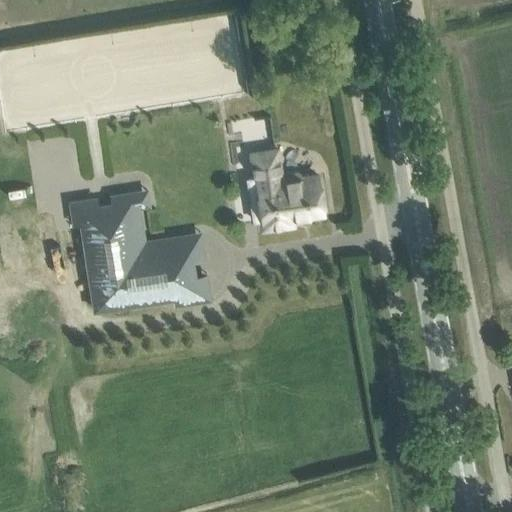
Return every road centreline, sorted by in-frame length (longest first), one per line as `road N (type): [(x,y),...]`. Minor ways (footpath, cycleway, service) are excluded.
road 1 (primary): [(470,511),(375,0)]
road 2 (unclassified): [(433,511),(339,0)]
road 3 (unclassified): [(511,505),(424,0)]
